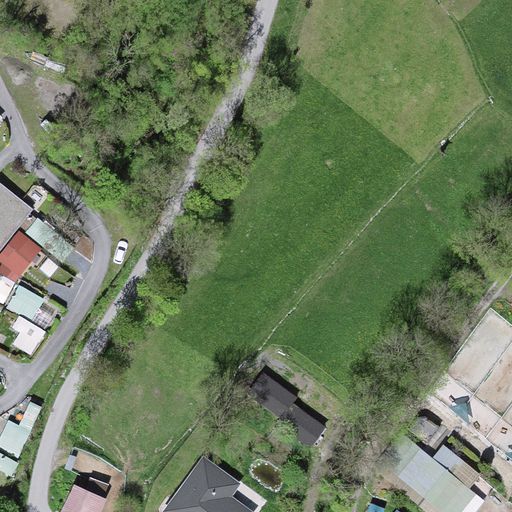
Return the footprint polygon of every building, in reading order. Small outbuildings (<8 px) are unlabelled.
[(0,240),(25,206),(0,187),(0,240)] [(0,253),(0,260),(21,276),(45,244),(21,226),(0,253)] [(21,284),(11,305),(27,313),(14,341),(34,351),(44,329),(32,323),(45,295),(21,284)] [(264,375),(250,391),(276,412),(289,396),(264,375)] [(291,406),(278,423),(305,443),(318,427),(291,406)] [(10,418),(0,443),(0,445),(20,453),(31,426),(10,418)] [(402,427),(377,459),(446,511),(468,511),(485,490),(402,427)] [(0,465),(15,471),(21,455),(0,447),(0,465)] [(203,458),(163,510),(165,511),(252,511),(260,502),(203,458)] [(77,489),(63,511),(96,511),(101,503),(77,489)]
